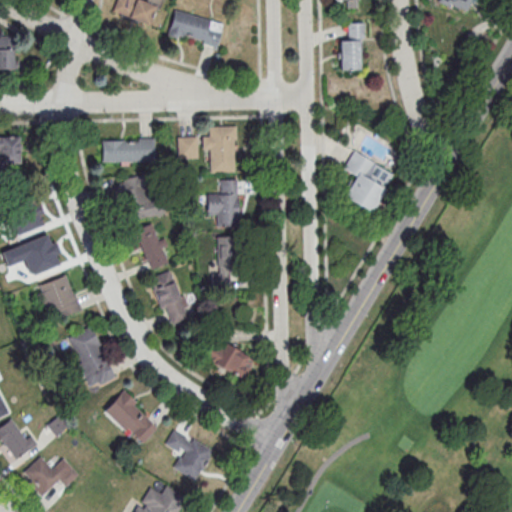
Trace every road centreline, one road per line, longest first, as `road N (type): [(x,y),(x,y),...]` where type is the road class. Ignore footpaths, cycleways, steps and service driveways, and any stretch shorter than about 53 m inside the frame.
road 1 (tertiary): [(231,511),(511,49)]
road 2 (residential): [(274,443),(136,346),(119,313),(61,150),(59,96),(79,0)]
road 3 (residential): [(272,0),(284,425)]
road 4 (residential): [(313,374),(303,0)]
road 5 (residential): [(213,100),(90,51),(8,0)]
road 6 (residential): [(213,100),(0,104)]
road 7 (residential): [(451,150),(427,132),(412,104),(395,0)]
